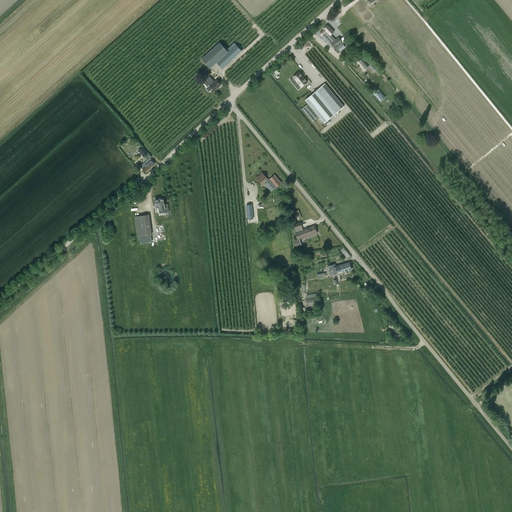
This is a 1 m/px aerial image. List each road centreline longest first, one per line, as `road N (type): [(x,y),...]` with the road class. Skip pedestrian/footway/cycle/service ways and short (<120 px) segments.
road 1 (unclassified): [(229,100),(511,449)]
road 2 (unclassified): [(229,100),(0,303)]
road 3 (unclassified): [(339,0),(229,100)]
road 4 (track): [(283,343),(415,349),(424,342)]
